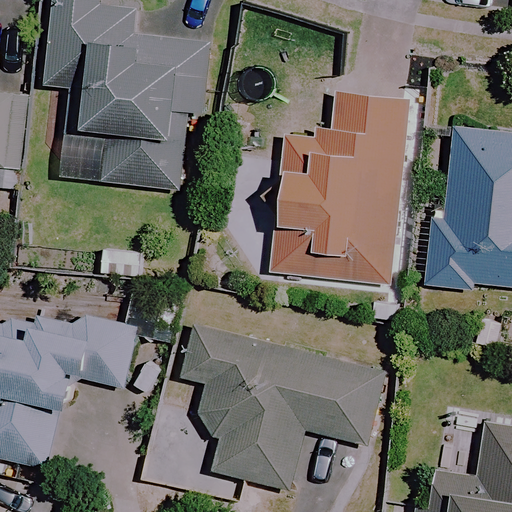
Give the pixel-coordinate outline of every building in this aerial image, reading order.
[(134,1),(121,0),(53,0),(44,86),(70,89),(60,179),(175,192),(184,112),(202,115),(210,45),(130,36),(134,1)] [(0,168),(18,170),(23,96),(0,94),(0,168)] [(406,103),(320,96),(317,133),(282,130),(270,276),(312,280),(347,283),(347,284),(390,288),(406,103)] [(428,217),(422,292),(476,297),(477,288),(511,290),(511,134),(452,130),(444,218),(428,217)] [(0,479),(6,481),(11,462),(47,471),(71,377),(121,390),(136,331),(75,316),(73,325),(13,310),(8,328),(0,326),(0,479)] [(384,375),(193,326),(180,378),(206,385),(195,425),(221,432),(210,472),(288,491),(303,431),(366,447),(384,375)] [(511,511),(511,423),(485,419),(477,479),(431,472),(427,496),(417,495),(414,511),(511,511)]
